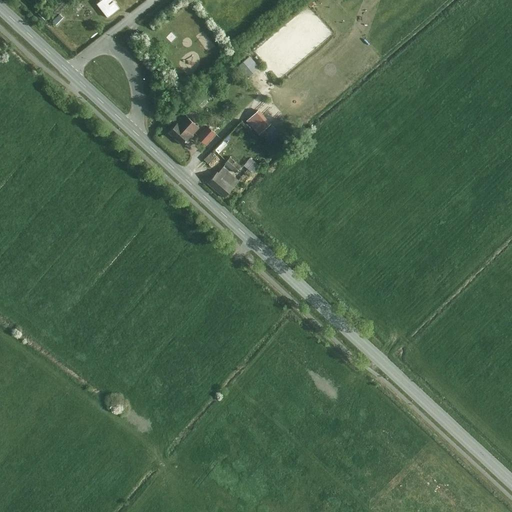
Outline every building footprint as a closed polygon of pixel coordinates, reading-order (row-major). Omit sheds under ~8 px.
[(121,8),(113,0),(101,0),(96,5),(108,19),(121,8)] [(259,108),(245,120),(258,134),(271,122),(259,108)] [(194,137),(180,123),(170,134),(183,147),(194,137)] [(203,126),(195,135),(200,139),(208,130),(203,126)] [(206,144),(216,133),(210,128),(200,139),(206,144)] [(224,140),(215,149),(219,153),(228,144),(224,140)] [(213,150),(204,159),(208,163),(217,154),(213,150)] [(229,157),(225,164),(242,177),(246,170),(229,157)] [(223,166),(209,184),(226,197),(240,179),(223,166)]
